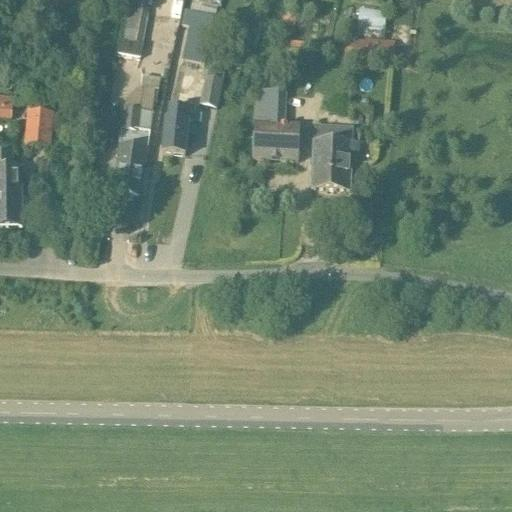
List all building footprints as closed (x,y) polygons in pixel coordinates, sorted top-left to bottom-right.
[(141,59),(145,9),(124,7),(120,57),(141,59)] [(358,34),(380,35),(380,10),(358,9),(358,34)] [(204,66),(216,13),(207,11),(205,19),(186,14),(183,28),(191,29),(183,61),(204,66)] [(393,63),(395,45),(369,43),(356,41),(356,29),(348,28),(344,59),(393,63)] [(217,111),(223,84),(184,74),(178,101),(217,111)] [(256,92),(253,124),(253,162),(298,165),(300,127),(287,126),(289,94),(256,92)] [(0,121),(12,122),(13,100),(0,98),(0,121)] [(193,125),(194,111),(169,109),(168,122),(166,121),(163,155),(185,157),(188,125),(193,125)] [(125,111),(122,134),(113,195),(141,199),(149,136),(139,134),(142,113),(125,111)] [(51,149),(54,116),(28,113),(25,146),(51,149)] [(312,192),(319,192),(349,193),(350,160),(356,160),(357,146),(352,146),(352,131),(315,129),(314,145),(312,192)] [(0,228),(22,229),(21,168),(13,168),(13,156),(0,156),(0,228)]
